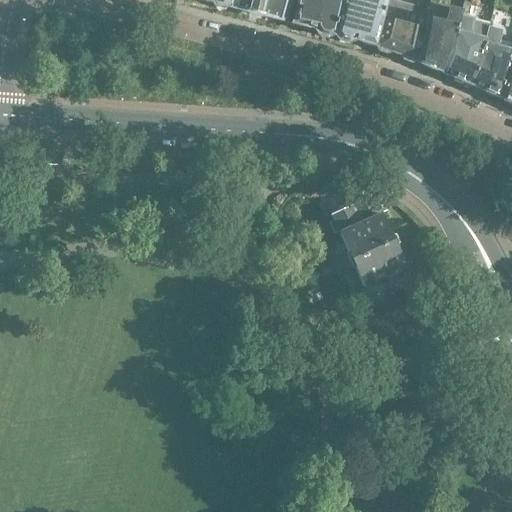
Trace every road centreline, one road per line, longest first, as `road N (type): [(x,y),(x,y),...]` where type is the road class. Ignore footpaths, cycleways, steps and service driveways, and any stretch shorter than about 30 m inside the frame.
road 1 (tertiary): [(511,322),(468,229),(443,200),(387,161),(305,137),(0,113)]
road 2 (residential): [(511,136),(430,99),(76,0)]
